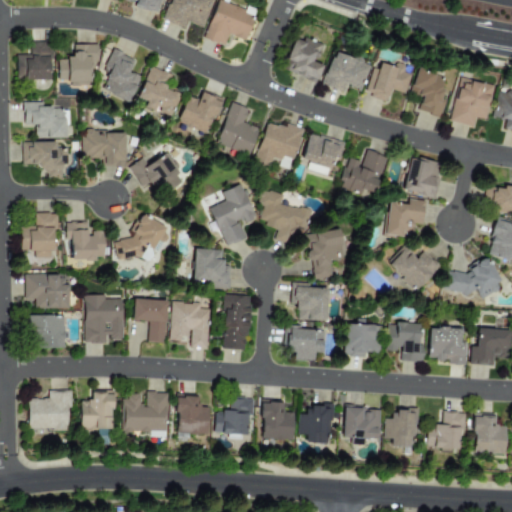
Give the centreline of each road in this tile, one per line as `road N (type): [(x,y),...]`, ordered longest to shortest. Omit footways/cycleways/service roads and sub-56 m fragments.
road 1 (residential): [(0,19),(110,24),(315,109),(511,157),(489,392),(149,369),(1,369)]
road 2 (tertiary): [(0,485),(140,479),(511,502)]
road 3 (residential): [(0,325),(3,485)]
road 4 (secondary): [(349,0),(470,33)]
